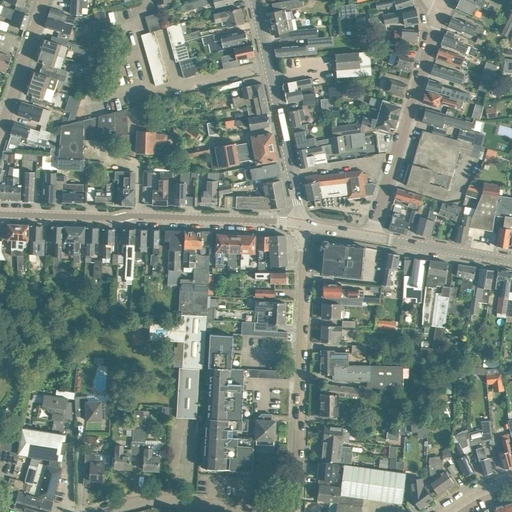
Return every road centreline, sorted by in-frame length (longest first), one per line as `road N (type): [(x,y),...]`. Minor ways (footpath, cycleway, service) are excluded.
road 1 (residential): [(303,225),(0,214)]
road 2 (residential): [(303,225),(292,511)]
road 3 (residential): [(441,11),(371,237)]
road 4 (residential): [(267,65),(152,95),(134,24)]
road 5 (tertiary): [(303,225),(267,65)]
road 6 (tertiary): [(511,261),(371,237)]
road 7 (residential): [(0,133),(43,0)]
road 8 (residential): [(235,511),(157,500),(103,511)]
